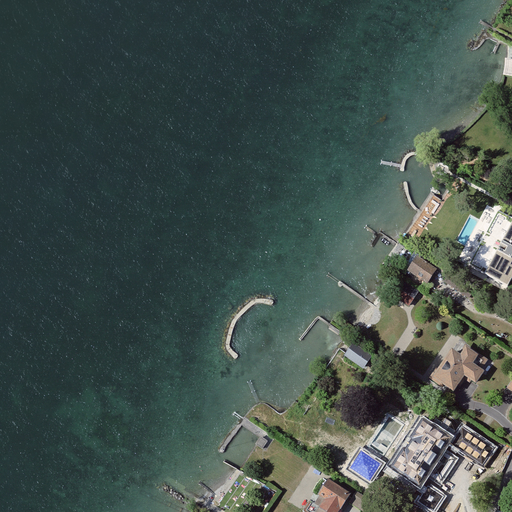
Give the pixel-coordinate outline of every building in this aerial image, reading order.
[(469,266),(486,275),(511,226),(511,218),(498,212),(469,266)] [(511,226),(486,275),(509,288),(511,282),(511,226)] [(418,257),(408,272),(428,285),(438,269),(418,257)] [(419,292),(405,282),(395,298),(409,307),(419,292)] [(354,345),(346,356),(364,368),(371,357),(354,345)] [(467,346),(459,356),(461,357),(467,349),(480,357),(479,359),(483,362),(479,369),(482,371),(489,361),(467,346)] [(455,394),(465,378),(477,386),(486,373),(482,371),(479,369),(474,365),(479,359),(480,357),(467,349),(461,357),(459,356),(453,351),(442,366),(433,380),(445,387),(455,394)] [(433,380),(442,366),(440,365),(430,380),(443,389),(445,387),(433,380)] [(483,465),(494,448),(463,427),(456,438),(422,415),(387,468),(423,492),(417,502),(432,511),(434,511),(444,497),(428,486),(426,488),(423,486),(430,475),(439,481),(454,459),(444,452),(449,443),(483,465)] [(350,469),(370,482),(381,464),(361,451),(350,469)] [(326,501),(321,509),(324,511),(341,511),(352,495),(330,481),(320,497),(326,501)] [(359,493),(357,492),(350,503),(363,511),(365,511),(372,502),(364,497),(359,493)] [(326,501),(320,497),(316,505),(320,508),(317,511),(324,511),(321,509),(326,501)]
